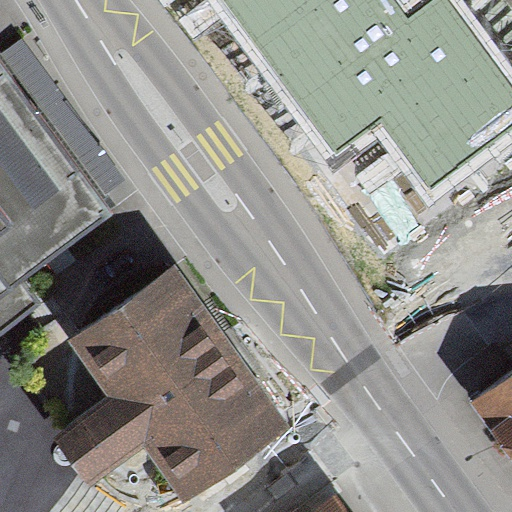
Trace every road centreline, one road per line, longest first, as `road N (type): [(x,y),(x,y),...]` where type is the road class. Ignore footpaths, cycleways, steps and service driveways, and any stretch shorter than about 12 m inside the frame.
road 1 (secondary): [(79,0),(456,511)]
road 2 (unknown): [(392,357),(511,264)]
